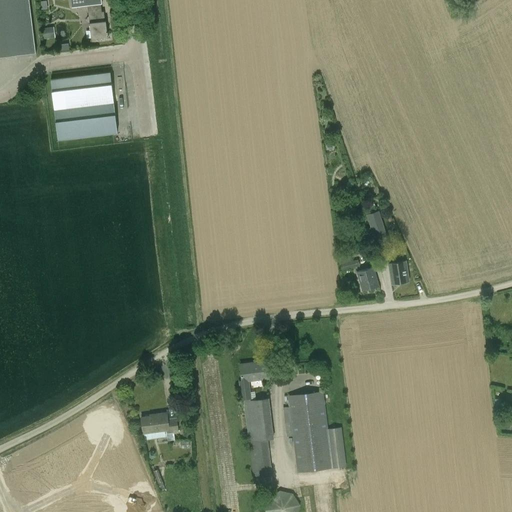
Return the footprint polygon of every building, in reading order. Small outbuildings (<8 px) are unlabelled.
[(0,0),(0,57),(36,53),(29,0),(0,0)] [(102,12),(101,4),(102,4),(101,0),(70,0),(72,7),(87,5),(89,22),(91,39),(108,37),(106,21),(105,21),(104,11),(102,12)] [(53,37),(51,27),(42,28),(44,39),(53,37)] [(58,139),(117,132),(110,72),(51,79),(58,139)] [(369,209),(376,207),(373,201),(367,203),(369,209)] [(378,210),(367,214),(377,246),(388,242),(378,210)] [(365,230),(366,232),(369,242),(374,240),(370,228),(365,230)] [(371,260),(377,258),(375,249),(368,251),(371,260)] [(349,256),(340,257),(344,271),(359,267),(357,258),(350,260),(349,256)] [(392,284),(409,281),(406,261),(389,263),(392,284)] [(362,290),(379,286),(373,267),(357,272),(362,290)] [(242,399),(243,399),(253,477),(272,475),(268,439),(274,438),(269,398),(251,399),(249,381),(269,379),(267,361),(240,364),(242,380),(239,381),(242,399)] [(328,428),(324,393),(324,391),(284,395),(285,402),(288,403),(289,406),(283,407),(287,436),(292,436),(297,472),(346,466),(342,427),(328,428)] [(168,419),(167,412),(155,414),(156,415),(141,417),(143,433),(167,430),(167,433),(178,432),(177,418),(168,419)] [(293,492),(280,488),(269,496),(265,509),(266,511),(298,511),(300,503),(293,492)]
